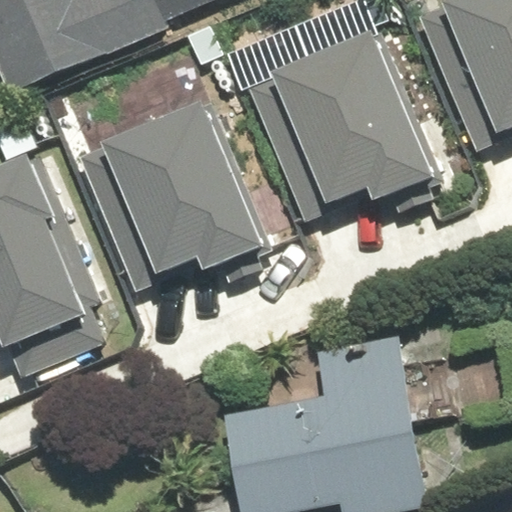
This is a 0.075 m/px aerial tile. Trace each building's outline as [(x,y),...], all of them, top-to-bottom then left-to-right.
[(0,0),(0,22),(33,97),(168,37),(151,0),(0,0)] [(161,0),(173,25),(228,0),(161,0)] [(511,0),(507,0),(440,29),(493,155),(511,146),(511,0)] [(268,93),(322,219),(386,192),(390,201),(444,178),(386,43),(268,93)] [(99,158),(153,284),(217,257),(221,266),(275,243),(218,108),(99,158)] [(0,304),(29,379),(113,346),(96,303),(105,300),(48,151),(0,169),(0,304)] [(459,511),(427,340),(339,356),(347,400),(256,417),(273,511),(352,511),(368,509),(368,511),(459,511)]
